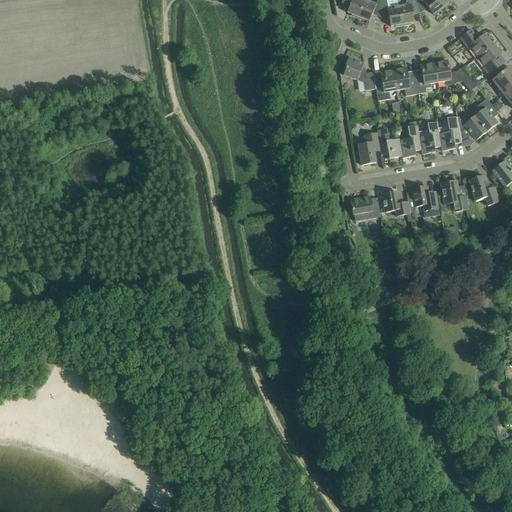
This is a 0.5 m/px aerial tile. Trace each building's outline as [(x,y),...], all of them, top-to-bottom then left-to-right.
[(357,19),(365,0),(363,0),(342,0),(343,1),(351,4),(347,13),(351,15),(351,17),(357,19)] [(377,0),(375,5),(365,0),(357,19),(364,22),(365,20),(369,22),(373,13),(380,16),(382,0),(380,0),(377,0)] [(395,28),(402,27),(399,7),(387,9),(385,0),(384,0),(382,0),(380,16),(388,14),(390,27),(395,26),(395,28)] [(399,7),(402,27),(409,25),(409,24),(414,23),(412,13),(420,12),(414,0),(409,0),(409,1),(407,1),(405,3),(406,6),(399,7)] [(421,0),(414,0),(420,12),(426,7),(433,15),(437,12),(438,14),(443,9),(436,0),(422,0),(421,0)] [(451,0),(436,0),(443,9),(449,5),(448,3),(452,0),(451,0)] [(478,57),(492,46),(485,36),(478,41),(471,31),(461,39),(465,45),(469,49),(470,48),(478,57)] [(500,56),(492,46),(478,57),(485,67),(483,68),(489,75),(502,65),(497,59),(500,56)] [(375,90),(374,83),(372,73),(365,75),(360,73),(363,65),(348,59),(345,68),(346,68),(343,76),(357,81),(359,93),(375,90)] [(447,61),(434,64),(437,83),(445,82),(445,86),(456,84),(456,83),(454,73),(449,74),(447,61)] [(430,85),(437,83),(434,64),(420,66),(423,79),(415,80),(418,95),(426,93),(425,89),(430,88),(430,85)] [(492,82),(504,96),(511,89),(511,70),(510,68),(492,82)] [(418,95),(415,80),(414,76),(407,77),(406,69),(393,71),(396,91),(404,90),(405,97),(418,95)] [(396,91),(393,71),(380,73),(381,81),(374,83),(375,90),(378,102),(390,100),(389,93),(396,91)] [(472,90),(476,87),(473,83),(467,75),(460,80),(470,92),(472,90)] [(480,113),(474,117),(487,133),(497,125),(493,119),(498,115),(486,100),(476,108),(480,113)] [(465,117),(457,118),(461,141),(466,140),(471,136),(476,142),(487,133),(474,117),(469,121),(465,117)] [(438,129),(441,147),(442,152),(456,150),(456,145),(461,144),(461,141),(457,118),(446,120),(448,127),(438,129)] [(429,137),(419,138),(422,156),(435,154),(434,149),(441,147),(438,129),(437,123),(427,125),(429,137)] [(399,140),(402,159),(415,157),(415,152),(421,151),(422,156),(419,138),(417,127),(407,128),(409,140),(400,142),(399,140)] [(402,159),(399,140),(389,142),(387,130),(377,132),(377,134),(380,150),(381,156),(388,155),(389,160),(402,157),(402,159)] [(380,150),(377,134),(364,137),(365,145),(358,146),(361,166),(376,164),(373,151),(380,150)] [(511,164),(508,167),(504,162),(492,172),(505,189),(511,182),(511,164)] [(488,190),(483,176),(468,181),(475,203),(487,199),(490,207),(499,203),(494,188),(488,190)] [(459,199),(456,182),(440,185),(442,195),(444,206),(453,204),(454,213),(468,210),(468,207),(466,197),(459,199)] [(411,190),(413,200),(415,208),(423,207),(424,212),(425,219),(439,217),(438,209),(437,203),(435,193),(425,195),(424,188),(411,190)] [(399,205),(397,193),(381,196),(385,214),(395,212),(396,217),(410,215),(408,203),(399,205)] [(370,201),(370,198),(350,201),(353,216),(354,216),(355,222),(380,218),(378,209),(377,199),(370,201)]
